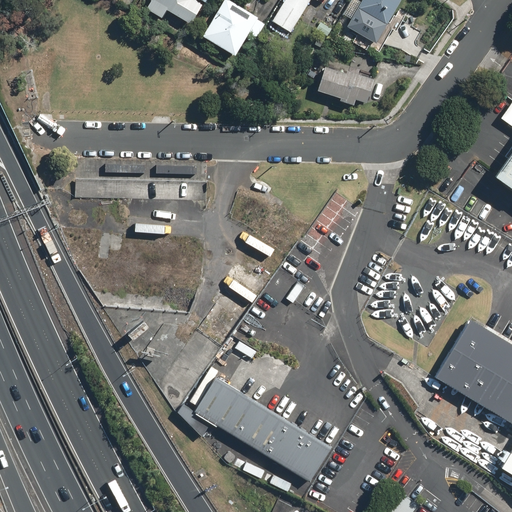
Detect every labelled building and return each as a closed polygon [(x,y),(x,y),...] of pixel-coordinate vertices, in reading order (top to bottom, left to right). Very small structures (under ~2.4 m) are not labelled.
[(148,0),(144,8),(160,17),(165,9),(190,23),(201,3),(194,0),(201,0),(205,2),(206,0),(148,0)] [(257,16),(230,0),(221,0),(201,34),(233,54),(257,16)] [(307,0),(282,0),(271,20),(289,31),(307,0)] [(358,0),(359,0),(358,0),(348,0),(340,14),(350,19),(351,18),(377,32),(382,23),(384,24),(397,0),(358,0)] [(345,72),(323,65),(315,89),(338,97),(337,100),(352,104),(354,98),(364,102),(372,78),(346,69),(345,72)] [(511,150),(495,175),(511,186),(511,150)] [(207,163),(74,159),(73,198),(205,202),(207,163)] [(279,276),(274,285),(291,296),(296,288),(279,276)] [(266,295),(278,304),(282,298),(266,286),(259,295),(264,299),(266,295)] [(511,342),(471,317),(435,376),(511,421),(511,445),(500,465),(511,472),(511,342)] [(142,321),(125,334),(131,341),(147,328),(142,321)] [(232,338),(229,345),(245,355),(249,348),(232,338)] [(331,444),(216,376),(195,411),(310,479),(331,444)] [(183,404),(177,413),(201,437),(210,421),(193,410),(183,404)] [(238,455),(231,448),(222,457),(229,464),(238,455)] [(264,471),(245,461),(241,470),(259,480),(264,471)] [(290,482),(273,474),(269,482),(286,490),(290,482)] [(413,511),(419,505),(398,489),(379,511),(413,511)]
